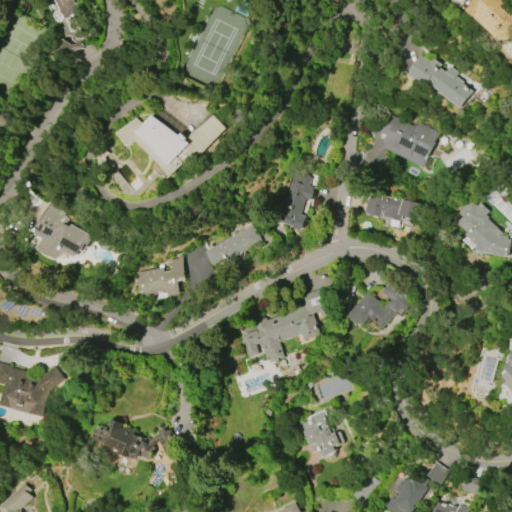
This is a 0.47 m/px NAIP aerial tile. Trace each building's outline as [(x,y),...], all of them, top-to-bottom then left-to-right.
[(49,57),(62,40),(70,46),(74,45),(73,41),(71,42),(71,40),(70,40),(69,36),(63,37),(62,27),(63,27),(60,20),(62,18),(54,1),(54,0),(70,0),(73,6),(75,5),(80,16),(87,21),(88,38),(80,39),(80,41),(78,41),(78,45),(80,44),(80,49),(74,50),(62,67),(49,57)] [(497,38),(465,7),(472,0),(498,0),(503,5),(504,4),(507,4),(511,9),(511,13),(511,14),(511,37),(501,48),(494,42),(497,38)] [(461,107),(439,92),(440,91),(425,80),(422,84),(408,75),(411,71),(410,71),(418,58),(419,59),(422,56),(423,57),(424,56),(426,58),(428,55),(440,64),(438,67),(444,71),(448,66),(463,77),(459,82),(472,91),(461,107)] [(182,135),(185,133),(190,139),(214,115),(228,129),(203,155),(199,151),(173,177),(137,141),(128,147),(119,133),(138,119),(145,125),(155,115),(182,135)] [(416,122),(438,133),(433,142),(434,143),(422,167),(382,147),(385,142),(370,134),(379,116),(386,120),(389,115),(413,128),(416,122)] [(308,186),(313,188),(312,191),(314,191),(312,197),(310,197),(309,199),(305,198),(300,214),(306,216),(301,229),(298,230),(292,228),(292,227),(277,222),(276,218),(283,197),(285,197),(293,172),(311,178),(308,186)] [(364,211),(368,197),(370,198),(371,192),(384,195),(384,196),(401,201),(402,199),(419,203),(415,219),(400,216),(399,221),(381,216),(381,214),(380,214),(380,217),(366,214),(366,211),(364,211)] [(507,256),(505,256),(505,257),(484,253),(468,236),(470,234),(458,222),(464,217),(460,213),(473,200),(478,205),(481,202),(490,212),(487,215),(490,217),(489,219),(503,233),(501,235),(507,236),(507,239),(511,240),(507,256)] [(70,227),(71,225),(93,237),(85,253),(81,251),(77,258),(63,251),(57,260),(36,248),(41,239),(32,234),(49,203),(63,214),(62,216),(67,221),(65,225),(66,225),(68,226),(70,227)] [(204,252),(251,224),(261,242),(245,252),(248,257),(242,261),(239,255),(228,261),(226,259),(225,259),(224,258),(212,265),(204,252)] [(135,273),(162,268),(162,272),(169,271),(167,260),(176,259),(176,256),(180,255),(185,280),(177,282),(180,294),(168,297),(167,292),(145,296),(144,293),(139,294),(135,273)] [(346,315),(366,292),(380,304),(379,305),(382,308),(389,299),(380,291),(390,280),(408,297),(406,299),(414,306),(402,319),(394,313),(380,329),(368,318),(361,325),(358,322),(356,325),(346,315)] [(249,358),(241,335),(256,330),(254,322),(267,318),(268,320),(305,307),(301,296),(332,285),(338,305),(327,309),(328,313),(321,316),(319,311),(312,314),(319,335),(304,341),(302,335),(279,343),(283,352),(281,352),(283,357),(272,361),(271,357),(267,359),(263,348),(261,349),(260,344),(256,345),(259,354),(249,358)] [(0,406),(0,399),(4,386),(0,384),(0,364),(25,372),(24,376),(37,379),(54,366),(64,380),(49,392),(41,418),(0,406)] [(306,418),(324,411),(326,416),(328,415),(330,419),(328,420),(331,429),(329,429),(331,433),(335,432),(340,444),(334,447),(336,452),(323,458),(320,451),(314,454),(311,446),(310,447),(305,435),(302,436),(297,424),(306,420),(306,418)] [(90,441),(95,427),(97,428),(98,426),(106,429),(109,419),(121,424),(121,426),(133,430),(131,435),(145,440),(157,435),(156,431),(163,428),(164,430),(170,427),(180,448),(164,456),(157,442),(153,444),(147,461),(137,457),(134,459),(134,461),(131,460),(131,459),(123,455),(122,458),(107,453),(109,448),(90,441)] [(440,485),(427,475),(436,462),(449,472),(440,485)] [(461,490),(467,475),(483,481),(477,496),(461,490)] [(413,511),(393,511),(386,507),(392,496),(396,499),(399,495),(397,489),(401,481),(410,479),(413,477),(429,487),(413,511)] [(0,511),(0,506),(24,484),(31,491),(28,494),(32,498),(19,511),(0,511)] [(277,511),(297,502),(301,511),(277,511)] [(467,511),(433,511),(437,502),(442,504),(443,502),(447,504),(447,506),(452,509),(453,506),(458,508),(459,504),(469,508),(467,511)]
